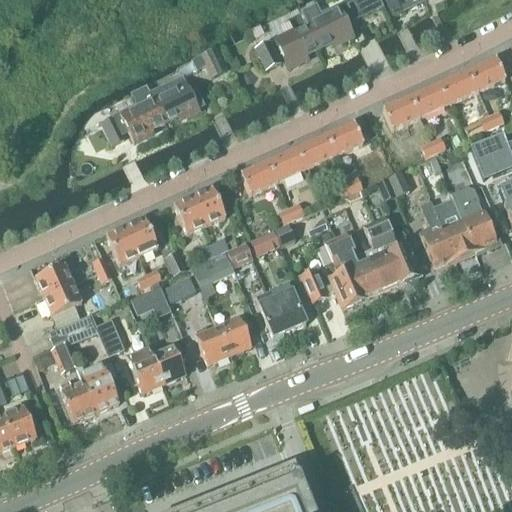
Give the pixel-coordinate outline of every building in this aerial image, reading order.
[(361,0),(353,4),(360,17),(381,7),(377,0),(361,0)] [(381,0),(390,16),(399,11),(401,15),(426,2),(424,0),(381,0)] [(339,11),(320,20),(314,8),(300,15),(306,28),(318,52),(339,42),(340,45),(353,39),(339,11)] [(318,52),(306,28),(292,34),(273,44),(287,72),(300,66),(298,62),(318,52)] [(265,74),(279,67),(269,45),(254,53),(265,74)] [(225,75),(214,54),(192,65),(196,74),(205,70),(211,82),(225,75)] [(467,76),(476,96),(504,83),(495,63),(467,76)] [(438,88),(448,109),(476,96),(467,76),(438,88)] [(194,91),(189,94),(185,86),(175,91),(173,86),(150,97),(154,106),(165,127),(184,117),(186,121),(199,114),(198,112),(203,109),(194,91)] [(410,101),(420,121),(448,109),(438,88),(410,101)] [(165,127),(154,106),(150,97),(146,90),(130,98),(132,102),(135,101),(139,109),(114,121),(113,119),(112,120),(113,122),(114,122),(122,138),(127,136),(133,147),(146,141),(144,137),(165,127)] [(420,121),(410,101),(382,114),(391,134),(420,121)] [(503,128),(498,116),(488,121),(493,132),(503,128)] [(478,125),(483,136),(493,132),(488,121),(478,125)] [(112,149),(124,143),(122,138),(114,122),(113,122),(101,128),(112,149)] [(324,140),(334,161),(362,148),(353,127),(324,140)] [(511,170),(511,164),(505,148),(507,147),(503,138),(502,138),(502,136),(468,150),(482,183),(483,183),(481,179),(490,175),(492,179),(511,170)] [(296,153),(306,174),(334,161),(324,140),(296,153)] [(445,155),(439,143),(429,147),(435,159),(445,155)] [(420,151),(425,164),(435,159),(429,147),(420,151)] [(268,166),(277,186),(306,174),(296,153),(268,166)] [(456,155),(445,159),(451,172),(462,167),(456,155)] [(277,186),(268,166),(240,179),(249,199),(277,186)] [(408,196),(400,178),(387,183),(394,202),(408,196)] [(362,193),(357,181),(348,186),(353,197),(362,193)] [(373,189),(381,207),(394,202),(387,183),(373,189)] [(338,190),(343,202),(353,197),(348,186),(338,190)] [(511,186),(497,192),(503,207),(502,208),(511,231),(511,186)] [(470,190),(450,198),(452,205),(473,256),(495,247),(482,216),(481,217),(470,190)] [(192,201),(205,230),(224,222),(211,192),(192,201)] [(205,230),(192,201),(173,210),(186,239),(205,230)] [(452,205),(433,213),(438,226),(436,228),(437,232),(442,229),(443,233),(441,235),(454,264),(473,256),(452,205)] [(303,219),(298,207),(288,212),(294,223),(303,219)] [(433,273),(454,264),(441,235),(443,233),(442,229),(437,232),(436,228),(438,226),(433,213),(430,207),(420,211),(429,232),(418,236),(433,273)] [(279,216),(284,228),(294,223),(288,212),(279,216)] [(373,227),(400,288),(419,280),(406,249),(397,252),(384,222),(373,227)] [(124,232),(138,261),(157,253),(143,223),(124,232)] [(373,227),(362,231),(371,251),(362,255),(380,297),(383,295),(400,288),(373,227)] [(278,253),(292,246),(286,231),(271,237),(278,253)] [(138,261),(124,232),(105,241),(118,270),(138,261)] [(250,246),(256,262),(278,253),(271,237),(250,246)] [(328,237),(320,240),(323,247),(323,248),(325,247),(328,256),(338,280),(329,284),(342,313),(361,305),(338,251),(335,243),(331,245),(328,237)] [(345,239),(335,243),(338,251),(361,305),(380,297),(362,255),(354,259),(349,247),(345,239)] [(228,253),(223,242),(213,247),(218,258),(228,253)] [(203,252),(208,263),(218,258),(213,247),(203,252)] [(234,271),(253,262),(247,247),(227,256),(234,271)] [(164,262),(173,280),(186,274),(177,256),(164,262)] [(97,277),(106,273),(102,263),(93,267),(97,277)] [(228,263),(195,277),(206,304),(216,299),(210,286),(234,276),(228,263)] [(43,302),(72,288),(63,269),(34,282),(43,302)] [(106,273),(97,277),(102,287),(111,282),(106,273)] [(161,287),(155,274),(146,278),(152,291),(161,287)] [(311,307),(312,307),(326,301),(314,275),(300,282),(311,307)] [(137,283),(143,296),(152,291),(146,278),(137,283)] [(187,282),(164,293),(171,306),(193,295),(187,282)] [(72,288),(43,302),(51,321),(81,308),(72,288)] [(271,295),(289,335),(305,329),(287,288),(271,295)] [(159,291),(130,303),(137,319),(152,313),(155,322),(170,316),(159,291)] [(289,335),(271,295),(255,302),(272,343),(289,335)] [(97,336),(95,332),(90,320),(48,338),(55,354),(67,349),(97,336)] [(217,331),(229,360),(250,351),(238,322),(217,331)] [(95,332),(97,336),(107,360),(122,354),(110,325),(95,332)] [(229,360),(217,331),(194,340),(207,369),(229,360)] [(67,349),(55,354),(64,377),(76,372),(67,349)] [(151,359),(163,388),(184,379),(172,350),(151,359)] [(163,388),(151,359),(148,352),(125,361),(141,397),(163,388)] [(102,370),(79,380),(82,387),(95,417),(117,407),(102,370)] [(95,417),(82,387),(60,397),(72,426),(95,417)] [(0,421),(12,451),(35,442),(23,412),(0,421)] [(0,455),(12,451),(0,421),(0,455)] [(288,511),(285,504),(287,501),(287,496),(286,493),(283,490),(278,489),(221,511),(288,511)]
